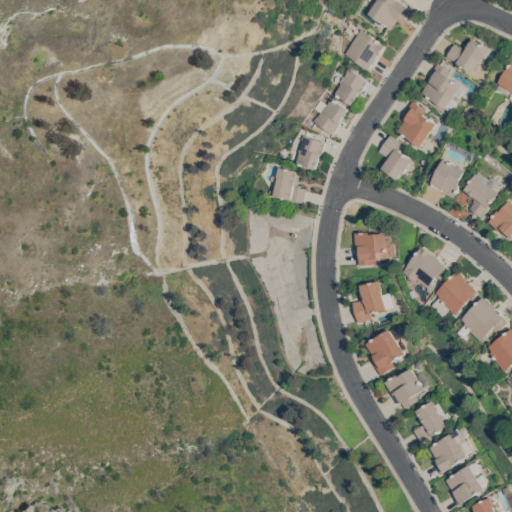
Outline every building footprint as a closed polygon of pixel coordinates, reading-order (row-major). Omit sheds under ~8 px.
[(399,0),(407,5),(407,6),(410,8),(402,20),(399,17),(391,29),(367,13),(375,0),(399,0)] [(349,36),(354,31),(358,33),(361,28),(385,45),(386,46),(378,59),(377,58),(373,64),(372,63),(368,69),(364,66),(363,67),(357,62),(357,61),(344,52),(353,39),(349,36)] [(491,49),(485,58),(484,57),(482,61),(482,64),(479,68),(476,69),(473,73),(461,64),(460,64),(448,55),(457,42),(466,49),(475,37),(491,49)] [(439,61),(452,71),(449,74),(463,85),(463,86),(467,89),(460,98),(456,94),(454,97),(460,102),(452,111),(447,107),(443,113),(422,97),(425,93),(422,91),(430,80),(427,78),(439,61)] [(511,100),(510,98),(511,94),(511,90),(510,89),(507,94),(495,91),(500,83),(499,82),(511,61),(511,100)] [(368,80),(360,93),(360,92),(352,104),(334,92),(340,83),(339,81),(346,72),(344,71),(347,67),(368,80)] [(331,97),(349,109),(341,121),(342,121),(334,133),(313,120),(316,115),(317,116),(320,111),(314,107),(320,99),(326,104),(331,97)] [(421,146),(398,130),(406,118),(402,116),(413,99),(427,108),(424,113),(438,122),(421,146)] [(322,155),(321,155),(317,168),(296,162),(299,152),(298,152),(302,139),(301,139),(303,133),(326,141),(322,155)] [(380,166),(387,156),(379,150),(390,134),(404,144),(400,150),(413,159),(402,173),(397,179),(380,166)] [(468,169),(460,183),(463,184),(456,197),(443,190),(433,184),(434,183),(429,180),(436,166),(440,168),(446,157),(468,169)] [(289,199),(289,198),(273,195),(277,176),(276,176),(278,165),(300,170),(297,186),(307,188),(304,202),(289,199)] [(501,192),(504,194),(498,202),(496,200),(483,217),(471,208),(477,201),(476,200),(476,199),(466,191),(467,189),(466,188),(479,172),(480,173),(482,171),(492,179),(494,177),(506,186),(501,192)] [(511,235),(511,237),(503,230),(502,231),(490,221),(500,209),(502,211),(511,200),(511,235)] [(360,264),(359,248),(356,248),(355,232),(371,231),(371,233),(386,232),(387,234),(392,234),(392,241),(395,241),(396,255),(388,256),(388,257),(376,258),(377,263),(360,264)] [(422,245),(423,246),(424,245),(436,254),(436,255),(440,258),(439,259),(446,264),(445,265),(449,268),(441,279),(436,276),(428,287),(417,278),(415,280),(413,281),(408,277),(408,274),(403,271),(422,245)] [(459,271),(460,272),(461,270),(466,275),(465,276),(470,282),(471,280),(476,285),(475,287),(479,291),(476,293),(478,295),(473,300),(472,298),(455,314),(449,308),(442,315),(431,304),(440,296),(437,293),(459,271)] [(362,284),(379,280),(382,280),(384,290),(383,290),(384,294),(391,292),(394,307),(371,312),(373,318),(358,321),(353,301),(365,298),(365,296),(364,296),(362,288),(363,288),(362,284)] [(464,338),(459,332),(466,325),(464,324),(466,322),(463,319),(485,296),(486,298),(487,297),(492,302),(491,303),(496,308),(497,307),(501,311),(500,313),(508,321),(497,332),(493,329),(481,341),(471,331),(464,338)] [(400,360),(395,363),(393,360),(391,361),(394,366),(380,374),(370,357),(374,355),(367,343),(391,328),(392,329),(397,326),(403,336),(398,339),(400,343),(403,341),(407,348),(404,350),(406,353),(398,357),(400,360)] [(511,327),(511,365),(505,371),(490,352),(492,350),(489,346),(511,327)] [(413,367),(417,375),(424,371),(432,384),(425,388),(415,395),(418,399),(405,407),(402,402),(400,403),(394,394),(393,394),(386,382),(399,374),(400,375),(413,367)] [(434,400),(437,404),(439,402),(446,413),(449,411),(454,420),(448,424),(448,425),(421,442),(414,430),(423,424),(415,412),(434,400)] [(441,473),(434,461),(438,459),(430,446),(454,432),(469,456),(441,473)] [(473,464),(474,465),(478,462),(482,463),(484,467),(484,471),(479,474),(480,476),(484,474),(490,484),(486,486),(488,488),(460,505),(452,492),(455,491),(448,479),(473,464)] [(495,496),(499,506),(498,506),(500,511),(503,511),(478,511),(477,508),(476,505),(495,496)]
